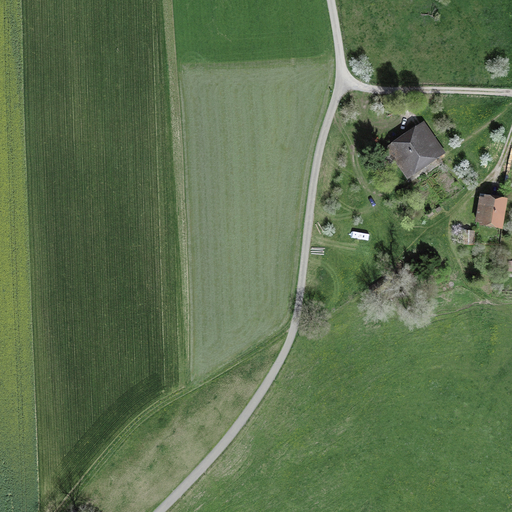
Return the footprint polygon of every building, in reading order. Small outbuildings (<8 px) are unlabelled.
[(401,157),(411,171),(442,150),(425,126),(415,133),(413,130),(387,148),(396,161),(401,157)] [(477,222),(502,226),(506,203),(481,199),(477,222)] [(474,232),(464,231),(464,244),(473,244),(474,232)] [(509,262),(500,262),(500,270),(509,270),(509,262)] [(386,278),(369,288),(375,296),(382,291),(386,297),(394,292),(389,286),(391,285),(386,278)]
